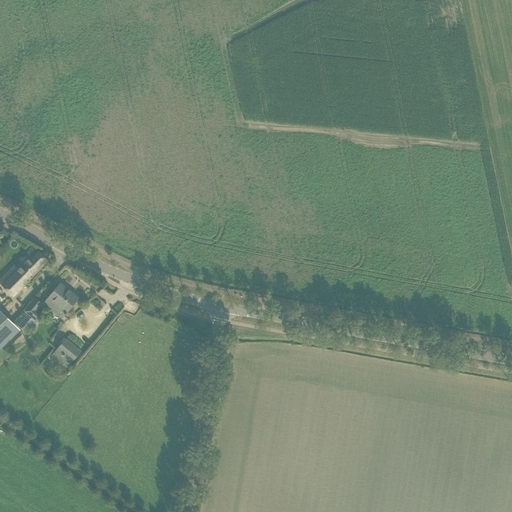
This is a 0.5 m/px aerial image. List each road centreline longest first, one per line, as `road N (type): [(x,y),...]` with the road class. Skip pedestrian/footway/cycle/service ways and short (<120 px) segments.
road 1 (tertiary): [(511,362),(220,307)]
road 2 (tertiary): [(220,307),(123,277),(0,211)]
road 3 (unclassified): [(182,511),(220,307)]
